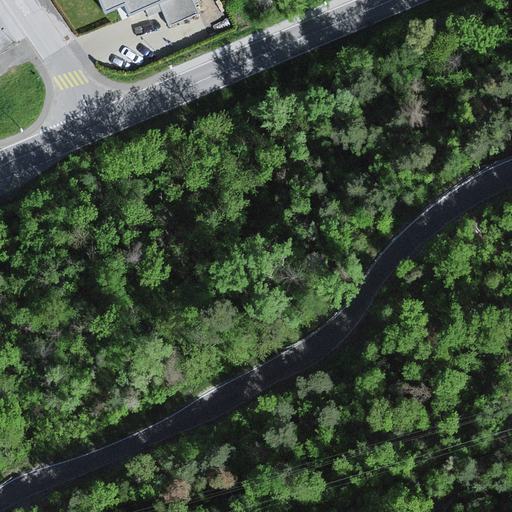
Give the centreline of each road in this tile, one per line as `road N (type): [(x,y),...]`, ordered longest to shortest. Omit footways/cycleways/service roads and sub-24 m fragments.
road 1 (unclassified): [(511,170),(414,233),(314,347),(134,443),(0,500)]
road 2 (tertiary): [(94,125),(391,0)]
road 3 (residential): [(19,0),(94,125)]
